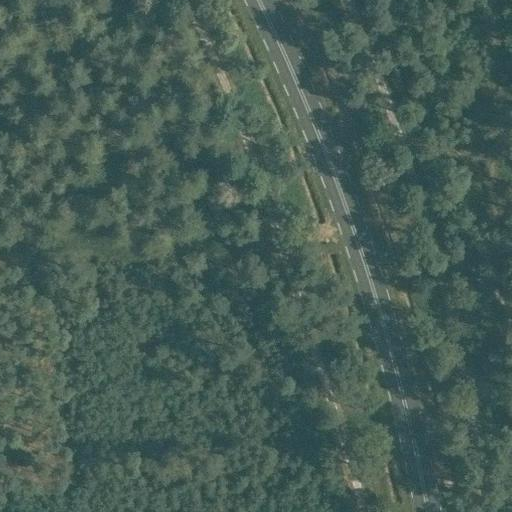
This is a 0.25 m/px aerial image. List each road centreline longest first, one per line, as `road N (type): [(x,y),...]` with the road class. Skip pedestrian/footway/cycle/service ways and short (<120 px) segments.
road 1 (primary): [(426,511),(355,233),(259,0)]
road 2 (track): [(483,98),(489,309),(471,374),(406,413)]
